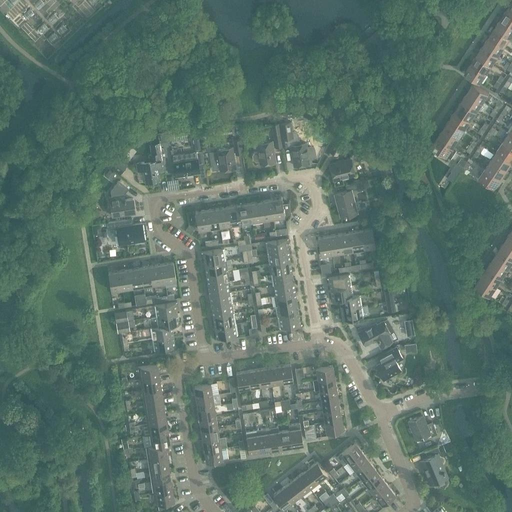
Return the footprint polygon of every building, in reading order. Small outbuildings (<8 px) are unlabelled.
[(511,12),(507,9),(501,18),(511,25),(511,12)] [(511,35),(511,25),(501,18),(495,27),(510,38),(511,35)] [(510,38),(495,27),(489,36),(504,47),(510,38)] [(504,47),(489,36),(484,45),(499,55),(504,47)] [(499,55),(484,45),(478,54),(493,64),(499,55)] [(493,64),(478,54),(471,63),(487,73),(493,64)] [(487,73),(471,63),(465,73),(480,83),(487,73)] [(489,93),(474,83),(468,92),(483,102),(489,93)] [(483,102),(468,92),(462,101),(477,111),(483,102)] [(477,111),(462,101),(456,110),(471,120),(477,111)] [(471,120),(456,110),(450,119),(465,129),(471,120)] [(465,129),(450,119),(444,127),(459,138),(465,129)] [(292,121),(279,124),(280,134),(282,147),(288,146),(291,146),(294,166),(309,164),(308,163),(312,162),(312,160),(313,159),(316,155),(315,148),(311,146),(308,146),(307,142),(300,142),(298,133),(294,130),(293,130),(292,121)] [(279,124),(272,125),(273,135),(280,134),(279,124)] [(459,138),(444,127),(438,137),(453,147),(459,138)] [(238,130),(240,138),(247,136),(246,129),(238,130)] [(280,134),(273,135),(276,148),(282,147),(280,134)] [(453,147),(438,137),(432,146),(447,156),(453,147)] [(242,154),(240,141),(233,142),(236,155),(242,154)] [(511,147),(504,141),(498,150),(511,160),(511,147)] [(254,152),(252,155),(252,159),(255,162),(259,161),(260,165),(275,162),(272,142),(257,144),(258,151),(254,152)] [(336,156),(342,146),(335,142),(330,152),(336,156)] [(111,154),(104,162),(107,164),(120,175),(127,167),(117,159),(123,152),(117,148),(111,154)] [(235,169),(232,148),(217,150),(218,157),(213,158),(212,160),(213,166),(215,168),(219,167),(220,171),(235,169)] [(511,162),(511,160),(498,150),(492,160),(507,170),(511,162)] [(199,173),(198,166),(204,165),(202,152),(195,153),(196,159),(173,163),(176,177),(199,173)] [(164,167),(162,154),(149,156),(150,162),(136,164),(137,172),(143,171),(145,183),(159,181),(158,173),(157,168),(164,167)] [(354,175),(350,160),(329,165),(333,180),(354,175)] [(507,170),(492,160),(486,168),(501,178),(507,170)] [(495,188),(501,178),(486,168),(479,178),(495,188)] [(105,176),(110,180),(115,174),(109,170),(105,176)] [(120,179),(119,181),(128,189),(130,186),(120,179)] [(135,213),(133,199),(125,200),(124,195),(129,189),(118,181),(110,191),(111,198),(109,198),(111,209),(115,209),(116,216),(135,213)] [(362,187),(361,181),(345,186),(347,191),(362,187)] [(357,214),(351,191),(334,195),(340,218),(357,214)] [(291,215),(289,203),(282,204),(281,199),(271,200),(273,218),(284,216),(291,215)] [(273,218),(271,200),(260,202),(263,220),(273,218)] [(263,220),(260,202),(249,204),(252,221),(263,220)] [(252,221),(249,204),(238,205),(241,223),(252,221)] [(241,223),(238,205),(227,207),(230,225),(241,223)] [(230,225),(227,207),(217,209),(220,227),(230,225)] [(220,227),(217,209),(206,211),(209,228),(220,227)] [(209,228),(206,211),(195,212),(198,230),(209,228)] [(144,241),(141,224),(129,226),(128,220),(115,222),(119,245),(144,241)] [(375,247),(372,229),(361,231),(364,249),(375,247)] [(364,249),(361,231),(350,233),(353,250),(364,249)] [(353,250),(350,233),(339,234),(342,252),(353,250)] [(342,252),(339,234),(328,236),(331,254),(342,252)] [(331,254),(328,236),(317,238),(320,256),(331,254)] [(286,250),(285,239),(265,242),(267,253),(286,250)] [(511,245),(504,241),(499,250),(511,258),(511,245)] [(225,260),(224,249),(204,252),(206,263),(225,260)] [(288,261),(286,250),(267,253),(269,264),(272,264),(288,261)] [(511,263),(511,258),(499,250),(493,259),(508,269),(511,263)] [(508,269),(493,259),(487,267),(502,277),(508,269)] [(227,271),(225,260),(206,263),(208,274),(227,271)] [(288,261),(272,264),(274,274),(290,272),(288,261)] [(176,280),(173,263),(162,264),(165,282),(176,280)] [(165,282),(162,264),(151,266),(154,284),(165,282)] [(329,264),(320,266),(322,275),(330,274),(329,264)] [(154,284),(151,266),(140,268),(143,286),(154,284)] [(502,277),(487,267),(481,276),(496,286),(502,277)] [(143,286),(140,268),(130,270),(133,288),(143,286)] [(133,288),(130,270),(119,271),(122,289),(133,288)] [(122,289),(119,271),(108,273),(111,291),(122,289)] [(229,282),(227,271),(208,274),(210,285),(225,282),(229,282)] [(290,272),(274,274),(271,275),(272,285),(276,285),(292,282),(290,272)] [(351,286),(349,275),(330,278),(332,289),(348,286),(351,286)] [(496,286),(481,276),(475,286),(490,296),(496,286)] [(227,293),(225,282),(210,285),(211,295),(227,293)] [(293,293),(292,282),(276,285),(277,296),(293,293)] [(350,298),(349,297),(348,286),(332,289),(333,300),(341,299),(350,298)] [(385,291),(386,302),(393,301),(392,290),(385,291)] [(232,303),(230,292),(227,293),(211,295),(213,306),(232,303)] [(293,293),(277,296),(274,296),(275,307),(295,304),(293,293)] [(361,306),(360,295),(349,297),(350,298),(341,299),(342,309),(361,306)] [(395,314),(393,301),(386,302),(388,315),(395,314)] [(175,314),(173,303),(154,306),(156,317),(175,314)] [(234,313),(232,303),(213,306),(215,317),(234,313)] [(297,315),(295,304),(275,307),(277,318),(297,315)] [(363,317),(361,306),(342,309),(344,320),(363,317)] [(114,312),(116,323),(128,321),(126,310),(114,312)] [(235,324),(234,313),(215,317),(216,327),(235,324)] [(177,325),(175,314),(156,317),(157,327),(157,328),(170,326),(177,325)] [(298,326),(297,315),(277,318),(279,329),(298,326)] [(130,331),(128,321),(116,323),(118,333),(130,331)] [(412,321),(404,322),(407,338),(415,336),(412,321)] [(389,331),(384,322),(376,325),(376,324),(358,334),(364,345),(376,338),(381,347),(391,342),(386,333),(389,331)] [(237,335),(235,324),(216,327),(218,338),(237,335)] [(172,336),(170,326),(157,328),(157,327),(150,328),(152,340),(172,336)] [(173,348),(172,336),(152,340),(154,351),(173,348)] [(383,380),(401,371),(396,362),(402,359),(396,347),(377,357),(381,364),(376,366),(383,380)] [(293,381),(291,369),(290,364),(279,366),(282,383),(293,381)] [(159,376),(157,365),(138,368),(140,379),(159,376)] [(282,383),(279,366),(268,368),(271,384),(282,383)] [(334,376),(333,366),(316,368),(317,379),(334,376)] [(304,377),(303,367),(294,368),(297,383),(302,382),(301,377),(304,377)] [(271,384),(268,368),(258,369),(260,386),(271,384)] [(260,386),(258,369),(247,371),(250,388),(260,386)] [(250,388),(247,371),(236,373),(238,390),(250,388)] [(161,387),(159,376),(140,379),(142,390),(161,387)] [(336,387),(334,377),(334,376),(317,379),(319,390),(336,387)] [(212,395),(210,384),(194,387),(196,398),(212,395)] [(163,399),(161,387),(142,390),(144,402),(163,399)] [(338,398),(336,388),(336,387),(319,390),(321,401),(338,398)] [(214,406),(212,395),(196,398),(198,408),(214,406)] [(339,409),(338,398),(321,401),(322,411),(339,409)] [(165,410),(163,399),(144,402),(145,413),(165,410)] [(264,406),(263,402),(263,399),(252,401),(253,408),(264,406)] [(216,416),(214,406),(198,408),(199,419),(216,416)] [(341,419),(339,409),(322,411),(324,422),(341,419)] [(166,421),(165,410),(145,413),(147,424),(166,421)] [(416,440),(430,434),(431,437),(437,434),(432,422),(426,425),(423,415),(408,421),(416,440)] [(218,427),(216,416),(199,419),(201,430),(218,427)] [(343,430),(341,420),(341,419),(324,422),(326,433),(343,430)] [(168,432),(166,421),(147,424),(149,435),(168,432)] [(219,437),(218,427),(201,430),(203,440),(219,437)] [(303,445),(300,428),(289,430),(292,446),(303,445)] [(260,452),(257,435),(256,430),(245,432),(249,453),(260,452)] [(292,446),(289,430),(278,432),(281,448),(292,446)] [(170,444),(168,432),(149,435),(151,447),(165,445),(170,444)] [(281,448),(278,432),(268,433),(271,450),(281,448)] [(271,450),(268,433),(257,435),(260,452),(271,450)] [(221,448),(219,437),(203,440),(205,451),(221,448)] [(451,441),(445,444),(448,451),(454,448),(451,441)] [(361,451),(355,443),(337,457),(343,465),(348,461),(348,462),(361,451)] [(167,456),(165,445),(151,447),(146,447),(148,459),(167,456)] [(447,478),(437,454),(440,453),(437,447),(425,452),(428,458),(421,461),(431,485),(447,478)] [(228,458),(227,448),(221,448),(205,451),(207,462),(228,458)] [(368,460),(361,451),(348,462),(355,471),(368,460)] [(169,467),(167,456),(148,459),(150,470),(169,467)] [(375,469),(368,460),(355,471),(361,479),(375,469)] [(318,481),(327,475),(317,461),(308,468),(318,481)] [(171,478),(169,467),(150,470),(152,481),(171,478)] [(310,488),(318,481),(308,468),(299,475),(310,488)] [(382,477),(375,469),(361,479),(368,488),(382,477)] [(301,495),(310,488),(299,475),(291,481),(301,495)] [(388,486),(382,477),(368,488),(375,496),(388,486)] [(173,489),(171,478),(152,481),(153,493),(173,489)] [(292,502),(301,495),(291,481),(282,488),(292,502)] [(395,495),(388,486),(375,496),(382,505),(395,495)] [(283,508),(292,502),(282,488),(273,495),(283,508)] [(175,501),(173,489),(153,493),(155,504),(158,504),(159,510),(169,506),(169,502),(175,501)]
